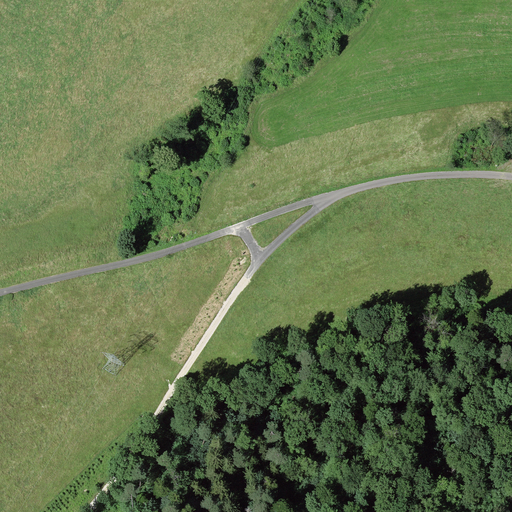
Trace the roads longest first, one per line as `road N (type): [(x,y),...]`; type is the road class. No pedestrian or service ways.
road 1 (track): [(92,511),(256,261),(329,196)]
road 2 (track): [(329,196),(159,254),(0,292)]
road 3 (track): [(511,176),(407,177),(329,196)]
